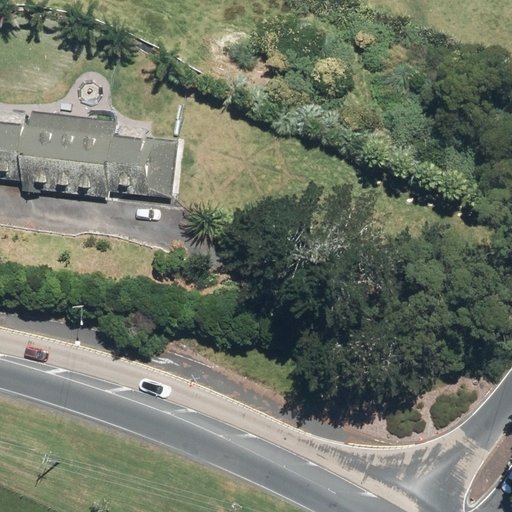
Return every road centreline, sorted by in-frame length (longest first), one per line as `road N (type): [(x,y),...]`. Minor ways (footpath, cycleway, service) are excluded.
road 1 (secondary): [(0,357),(237,426),(403,511)]
road 2 (secondary): [(433,511),(511,399)]
